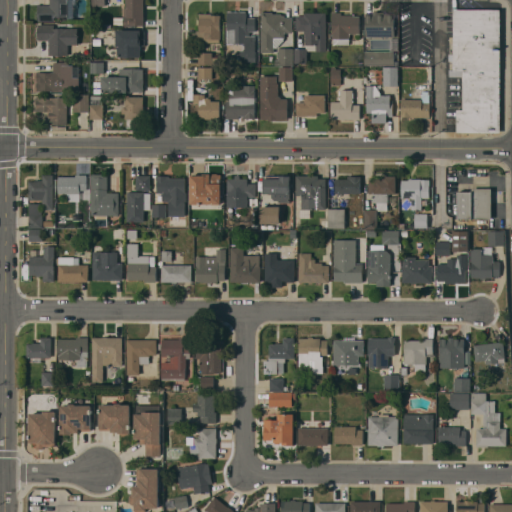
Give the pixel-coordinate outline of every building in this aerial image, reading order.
[(68,0),(68,17),(54,17),(54,21),(38,21),(38,10),(37,10),(37,4),(40,4),(40,5),(50,5),(50,0),(68,0)] [(143,0),(143,25),(123,25),(123,16),(126,16),(126,0),(143,0)] [(500,131),(456,131),(456,109),(462,109),(462,76),(450,76),(450,68),(453,68),(453,9),(501,9),(500,131)] [(227,11),(246,11),(246,16),(255,17),(255,31),(249,31),(249,35),(256,35),(255,63),(258,63),(258,65),(253,65),(253,63),(240,62),(240,50),(245,50),(245,43),(235,42),(235,43),(227,43),(227,11)] [(333,44),(333,38),(332,38),(332,11),(341,11),(341,12),(353,12),(353,15),(359,15),(359,13),(362,13),(362,17),(360,18),(360,33),(349,33),(349,44),(333,44)] [(366,36),(366,12),(373,12),(373,11),(378,11),(378,12),(384,12),(395,12),(395,36),(366,36)] [(261,28),(262,28),(261,12),(273,12),(273,13),(281,13),(281,15),(285,15),(285,17),(292,17),(292,32),(284,32),(284,37),(273,37),(274,52),(261,52),(261,28)] [(326,50),(307,50),(307,48),(306,48),(306,44),(305,44),(305,33),(304,33),(304,30),(296,30),(296,15),(304,15),(304,12),(326,12),(326,50)] [(211,13),(211,14),(221,14),(221,18),(220,18),(220,30),(221,30),(221,39),(220,39),(219,42),(205,42),(205,38),(204,38),(204,39),(196,39),(196,31),(199,31),(199,13),(211,13)] [(54,24),(54,28),(78,28),(78,44),(68,44),(68,55),(48,55),(48,39),(38,39),(38,24),(54,24)] [(116,41),(113,41),(113,36),(116,36),(116,29),(141,29),(141,31),(144,31),(144,46),(140,46),(141,56),(117,56),(117,55),(113,55),(110,46),(116,45),(116,41)] [(275,64),(275,59),(278,59),(278,47),(294,48),(293,65),(275,64)] [(294,48),(295,48),(295,47),(304,47),(304,48),(307,48),(307,63),(294,63),(294,48)] [(396,51),(396,54),(394,54),(394,65),(387,65),(387,64),(364,64),(364,50),(396,51)] [(199,64),(198,52),(212,52),(212,57),(219,57),(219,63),(199,64)] [(41,90),(41,91),(36,91),(36,82),(38,82),(38,80),(36,80),(36,71),(53,72),(53,62),(55,62),(55,61),(69,61),(68,76),(64,76),(64,89),(62,91),(41,90)] [(90,72),(91,61),(104,61),(104,73),(90,72)] [(198,78),(198,66),(213,67),(212,78),(198,78)] [(293,80),(279,80),(279,66),(293,66),(293,80)] [(341,84),(331,84),(331,66),(336,66),(336,68),(341,68),(341,84)] [(398,85),(383,85),(383,66),(398,66),(398,85)] [(144,91),(128,91),(128,92),(102,92),(102,76),(119,76),(120,68),(144,68),(144,91)] [(288,98),(288,119),(277,119),(277,120),(268,120),(268,119),(260,119),(260,75),(277,76),(277,83),(279,83),(279,95),(282,98),(288,98)] [(256,118),(243,118),(243,115),(238,115),(238,118),(226,118),(226,101),(230,101),(230,93),(234,93),(234,88),(244,88),(244,85),(256,85),(256,118)] [(381,94),(390,95),(390,100),(393,100),(393,116),(374,116),(374,112),(366,112),(367,94),(366,94),(366,85),(376,85),(381,92),(381,94)] [(331,119),(331,101),(340,101),(340,99),(339,99),(339,96),(340,96),(340,94),(339,94),(339,90),(341,90),(341,89),(353,89),(353,92),(354,92),(354,97),(353,97),(353,99),(354,99),(354,102),(352,102),(352,104),(360,104),(360,119),(331,119)] [(401,116),(401,98),(422,99),(422,90),(430,90),(429,102),(430,102),(430,117),(401,116)] [(199,118),(199,104),(198,104),(198,102),(194,102),(194,93),(205,93),(205,98),(206,98),(206,97),(209,97),(209,98),(211,98),(211,100),(220,100),(220,118),(199,118)] [(90,111),(73,111),(73,94),(90,94),(90,111)] [(325,94),(325,112),(317,112),(317,115),(306,115),(306,116),(297,115),(297,112),(296,112),(296,102),(305,102),(305,94),(325,94)] [(103,95),(103,104),(103,118),(91,118),(91,116),(90,116),(90,104),(91,104),(91,95),(103,95)] [(143,119),(125,118),(125,113),(122,113),(122,105),(125,105),(125,96),(144,96),(143,119)] [(68,97),(67,124),(52,124),(52,125),(58,125),(58,126),(66,126),(66,130),(51,129),(51,124),(49,124),(50,111),(34,110),(35,106),(36,106),(36,101),(35,101),(35,97),(68,97)] [(92,173),(108,173),(108,192),(119,192),(119,215),(108,215),(108,226),(95,226),(96,215),(91,215),(92,173)] [(222,174),(222,204),(191,204),(191,175),(193,175),(193,174),(203,174),(212,174),(213,173),(217,173),(218,174),(222,174)] [(29,180),(35,180),(43,180),(43,174),(54,174),(54,209),(43,209),(43,199),(29,199),(29,180)] [(76,176),(76,174),(87,174),(87,190),(80,189),(80,200),(70,200),(70,193),(59,193),(59,176),(76,176)] [(151,190),(136,190),(136,175),(151,175),(151,190)] [(186,216),(169,215),(169,201),(163,201),(163,192),(157,192),(158,179),(157,179),(157,175),(170,175),(170,178),(186,178),(186,216)] [(227,178),(235,178),(235,175),(240,175),(240,178),(248,178),(248,183),(256,183),(256,197),(248,196),(248,207),(227,206),(227,178)] [(272,193),(264,193),(265,175),(291,176),(290,202),(280,201),(280,200),(275,200),(272,196),(272,193)] [(326,209),(310,209),(310,219),(300,219),(300,209),(302,209),(302,195),(296,195),(296,175),(319,175),(319,178),(326,178),(326,209)] [(383,178),(383,175),(396,175),(396,193),(388,193),(387,210),(377,210),(377,229),(364,228),(364,209),(376,209),(377,202),(372,202),(372,193),(369,193),(369,178),(383,178)] [(336,193),(336,178),(348,178),(348,176),(361,176),(361,180),(360,180),(360,193),(336,193)] [(408,180),(408,178),(421,178),(421,179),(430,179),(430,185),(429,185),(429,197),(422,197),(422,209),(412,209),(412,197),(401,197),(401,180),(408,180)] [(492,218),(458,218),(458,191),(472,191),(472,188),(492,188),(492,218)] [(144,192),(151,192),(151,209),(144,209),(144,221),(127,221),(128,191),(144,192)] [(42,203),(42,208),(42,214),(29,214),(29,202),(42,203)] [(153,217),(152,204),(166,204),(166,216),(153,217)] [(261,206),(280,206),(281,223),(280,223),(280,229),(273,229),(273,223),(268,223),(268,228),(261,228),(261,206)] [(345,228),(328,228),(328,208),(345,208),(345,228)] [(428,227),(414,227),(415,213),(428,213),(428,227)] [(43,227),(29,227),(29,215),(43,215),(43,227)] [(42,241),(30,241),(30,228),(43,228),(42,241)] [(128,229),(138,229),(138,239),(128,239),(128,229)] [(401,229),(401,252),(398,252),(398,256),(400,256),(401,272),(392,272),(392,280),(390,280),(390,282),(383,282),(383,283),(378,283),(378,282),(369,282),(369,277),(367,277),(367,275),(369,275),(369,272),(368,272),(368,270),(369,270),(369,266),(368,266),(368,250),(371,250),(371,242),(383,242),(383,229),(401,229)] [(469,250),(453,250),(453,230),(469,230),(469,250)] [(505,245),(489,245),(488,231),(505,230),(505,245)] [(334,239),(356,239),(356,263),(363,263),(363,282),(344,282),(344,280),(334,280),(334,239)] [(450,254),(436,254),(436,241),(450,241),(450,254)] [(128,263),(126,263),(126,256),(128,256),(128,243),(139,243),(139,255),(149,255),(155,255),(155,265),(156,265),(156,281),(145,281),(145,279),(128,279),(128,263)] [(55,281),(44,281),(44,275),(36,275),(36,274),(30,274),(30,255),(44,255),(44,246),(55,246),(55,281)] [(231,247),(244,247),(244,255),(260,255),(260,266),(261,266),(261,282),(231,282),(231,247)] [(227,262),(225,262),(225,280),(218,280),(218,281),(211,281),(211,282),(206,283),(206,281),(197,281),(197,265),(196,265),(196,256),(217,256),(217,249),(226,248),(227,262)] [(472,261),(471,261),(471,248),(482,248),(482,254),(494,254),(494,260),(500,260),(500,276),(493,276),(493,277),(485,277),(485,278),(480,278),(480,277),(472,277),(472,261)] [(162,261),(162,250),(173,250),(173,261),(162,261)] [(92,279),(93,251),(101,251),(118,251),(118,262),(123,262),(123,280),(92,279)] [(299,282),(299,252),(311,252),(311,258),(316,258),(316,262),(322,262),(322,265),(329,265),(329,282),(299,282)] [(295,254),(294,265),(295,265),(295,282),(265,282),(265,265),(266,265),(266,254),(295,254)] [(467,269),(466,269),(466,282),(455,282),(455,283),(445,283),(445,280),(437,280),(438,263),(448,263),(448,258),(457,258),(457,254),(467,254),(467,269)] [(59,281),(59,264),(57,264),(57,257),(58,257),(58,256),(74,256),(74,264),(89,264),(89,281),(59,281)] [(402,282),(402,265),(403,265),(403,256),(416,256),(416,259),(429,259),(429,265),(432,265),(432,282),(402,282)] [(192,264),(192,281),(162,281),(162,264),(192,264)] [(27,356),(27,343),(33,343),(33,342),(41,342),(41,336),(51,336),(51,356),(27,356)] [(76,338),(76,336),(88,336),(88,360),(89,360),(89,364),(87,364),(87,366),(77,366),(77,358),(59,358),(59,338),(76,338)] [(93,336),(123,337),(122,365),(112,365),(112,364),(104,364),(103,381),(92,381),(93,336)] [(323,373),(309,373),(309,366),(299,366),(299,338),(308,338),(308,336),(313,336),(313,337),(321,337),(321,339),(327,339),(327,354),(322,354),(320,354),(320,356),(323,356),(323,373)] [(389,337),(389,336),(395,336),(395,355),(389,355),(389,367),(369,367),(370,355),(369,355),(369,337),(389,337)] [(440,338),(448,338),(449,336),(454,336),(454,338),(465,338),(464,367),(439,367),(440,338)] [(162,377),(162,361),(171,361),(171,356),(162,356),(162,338),(180,338),(180,337),(191,337),(191,352),(184,352),(184,354),(187,354),(187,367),(186,367),(186,377),(162,377)] [(294,358),(285,358),(285,362),(284,362),(284,373),(264,373),(264,360),(269,360),(269,344),(275,344),(275,343),(283,343),(283,337),(295,337),(294,358)] [(422,339),(422,338),(433,338),(433,353),(426,353),(426,356),(427,356),(426,363),(426,371),(415,370),(415,363),(408,363),(408,365),(405,365),(405,363),(404,363),(405,339),(422,339)] [(127,339),(157,339),(157,354),(150,354),(150,356),(149,356),(149,363),(140,363),(140,374),(127,374),(127,339)] [(364,339),(364,355),(356,355),(356,364),(344,364),(344,356),(334,356),(334,339),(364,339)] [(474,344),(504,341),(505,358),(504,358),(505,365),(499,365),(498,362),(486,363),(486,360),(476,361),(474,344)] [(222,372),(213,372),(213,373),(202,373),(202,368),(200,368),(201,357),(197,357),(197,343),(223,343),(222,372)] [(55,371),(55,385),(42,385),(42,371),(55,371)] [(385,374),(400,374),(400,389),(384,389),(385,374)] [(214,375),(214,388),(202,388),(202,375),(214,375)] [(269,377),(284,378),(284,386),(288,386),(288,390),(284,389),(284,391),(269,390),(269,377)] [(470,377),(470,391),(455,391),(455,377),(470,377)] [(292,391),(292,406),(269,406),(269,391),(292,391)] [(469,392),(469,408),(450,408),(451,392),(469,392)] [(488,445),(488,447),(477,446),(477,445),(476,445),(477,428),(484,428),(484,413),(471,413),(472,392),(486,392),(486,400),(495,400),(495,412),(500,412),(500,428),(507,428),(506,445),(488,445)] [(201,422),(201,415),(198,415),(198,411),(193,411),(194,403),(198,403),(198,393),(215,394),(215,411),(217,411),(217,422),(201,422)] [(91,405),(91,430),(80,430),(79,432),(72,432),(72,433),(61,433),(61,405),(69,405),(71,403),(75,403),(77,404),(91,405)] [(130,404),(130,432),(128,432),(127,434),(123,434),(120,432),(112,431),(112,430),(100,430),(100,404),(115,404),(117,403),(121,403),(122,404),(130,404)] [(160,405),(160,411),(162,411),(161,455),(146,455),(146,443),(141,443),(141,438),(135,438),(135,413),(136,413),(137,404),(160,405)] [(182,424),(168,424),(168,407),(182,407),(182,424)] [(56,442),(55,442),(55,446),(44,446),(44,448),(37,448),(37,442),(30,442),(30,412),(44,412),(44,411),(56,411),(56,442)] [(294,444),(293,444),(293,445),(284,445),(284,443),(275,443),(275,442),(265,442),(265,419),(278,419),(278,413),(294,413),(294,444)] [(434,443),(404,442),(404,413),(434,413),(434,443)] [(398,444),(383,444),(383,445),(378,445),(378,444),(368,444),(368,415),(398,415),(398,444)] [(356,425),(356,429),(363,429),(363,444),(352,444),(352,442),(344,442),(344,444),(342,444),(342,442),(335,442),(335,425),(356,425)] [(460,426),(460,429),(466,429),(466,445),(456,445),(456,443),(439,443),(439,426),(460,426)] [(217,457),(200,457),(200,452),(190,452),(191,443),(194,443),(194,437),(200,437),(200,427),(217,427),(217,457)] [(328,427),(328,443),(329,443),(329,446),(326,446),(326,444),(321,444),(321,445),(316,445),(316,444),(298,444),(299,427),(328,427)] [(207,462),(207,463),(209,462),(213,482),(209,483),(210,490),(195,493),(194,485),(181,488),(177,467),(207,462)] [(133,485),(137,485),(137,468),(142,468),(159,468),(159,507),(146,507),(146,509),(145,509),(145,511),(136,511),(136,504),(132,504),(130,501),(130,496),(133,493),(133,485)] [(187,494),(189,506),(176,508),(174,497),(187,494)] [(236,511),(186,511),(196,507),(198,511),(200,511),(215,495),(236,511)] [(310,511),(282,511),(282,500),(291,500),(291,499),(296,499),(296,500),(303,500),(303,502),(310,502),(310,511)] [(381,500),(381,511),(351,511),(351,500),(381,500)] [(404,502),(404,500),(415,500),(415,511),(387,511),(387,502),(404,502)] [(421,511),(421,501),(431,501),(431,500),(435,500),(435,501),(448,501),(448,511),(421,511)] [(456,511),(457,501),(466,501),(466,500),(471,500),(471,501),(478,501),(478,502),(485,502),(485,511),(456,511)] [(276,511),(247,511),(247,509),(255,509),(255,507),(260,507),(260,502),(276,502),(276,511)] [(346,502),(346,511),(316,511),(316,502),(346,502)] [(511,503),(511,511),(490,511),(490,503),(511,503)]
